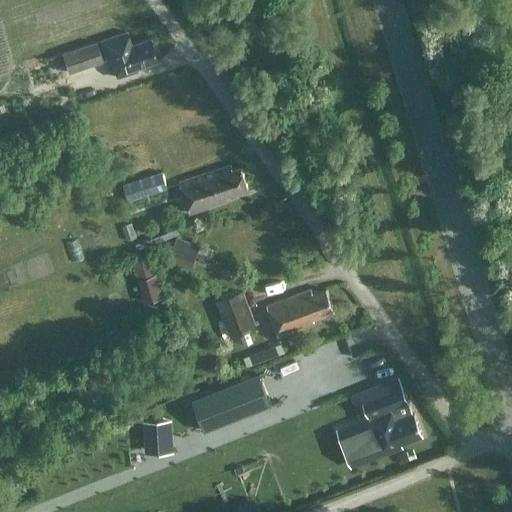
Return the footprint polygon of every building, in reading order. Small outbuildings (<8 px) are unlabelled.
[(146,38),(128,45),(123,32),(98,41),(106,61),(111,61),(117,78),(136,71),(134,67),(154,59),(146,38)] [(62,54),(69,73),(102,62),(96,43),(62,54)] [(240,168),(229,172),(226,164),(179,180),(190,214),(228,201),(226,195),(247,188),(240,168)] [(123,185),(128,201),(168,188),(162,172),(123,185)] [(200,244),(177,236),(171,253),(194,261),(200,244)] [(78,240),(67,244),(73,263),(85,259),(78,240)] [(139,280),(145,302),(163,297),(157,275),(139,280)] [(96,282),(101,301),(118,297),(112,277),(96,282)] [(326,289),(313,294),(310,286),(264,302),(276,337),(314,323),(312,318),(334,310),(326,289)] [(257,328),(243,290),(217,300),(231,337),(257,328)] [(247,367),(286,353),(282,343),(244,357),(247,367)] [(205,430),(272,404),(260,373),(193,400),(205,430)] [(368,420),(350,427),(362,460),(384,451),(403,444),(402,440),(424,432),(415,410),(413,411),(402,382),(363,397),(369,414),(366,415),(368,420)] [(171,448),(169,421),(146,423),(148,449),(171,448)]
